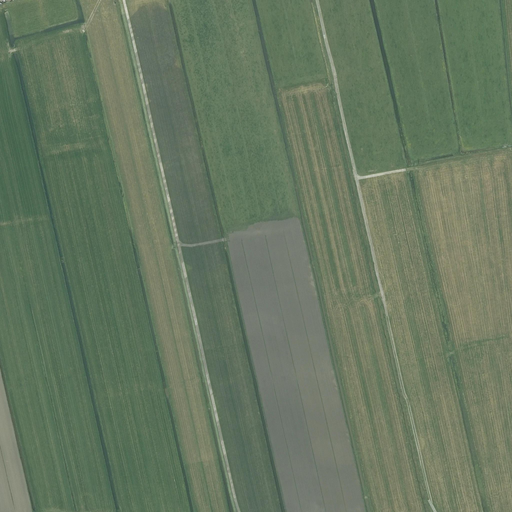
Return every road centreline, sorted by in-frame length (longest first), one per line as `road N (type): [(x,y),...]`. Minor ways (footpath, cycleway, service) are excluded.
road 1 (track): [(434,511),(316,0)]
road 2 (track): [(238,511),(123,0)]
